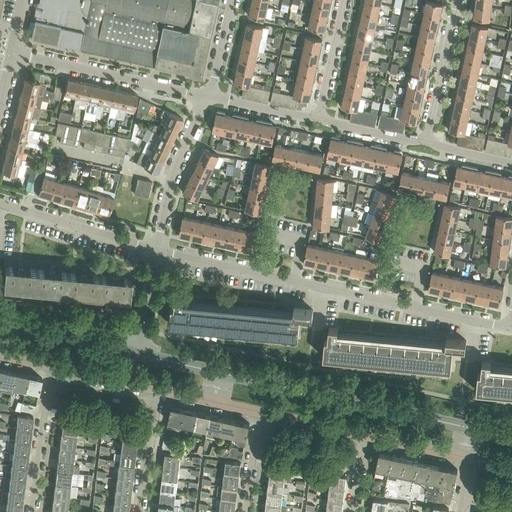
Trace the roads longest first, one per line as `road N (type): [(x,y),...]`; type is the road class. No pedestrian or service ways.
road 1 (tertiary): [(475,431),(218,373)]
road 2 (residential): [(209,96),(11,54)]
road 3 (unclassified): [(155,248),(176,162),(209,96)]
road 4 (residential): [(155,248),(0,202)]
road 5 (unclassified): [(53,364),(29,511)]
road 6 (unclassified): [(425,140),(457,0)]
road 7 (unclassified): [(137,511),(159,388)]
